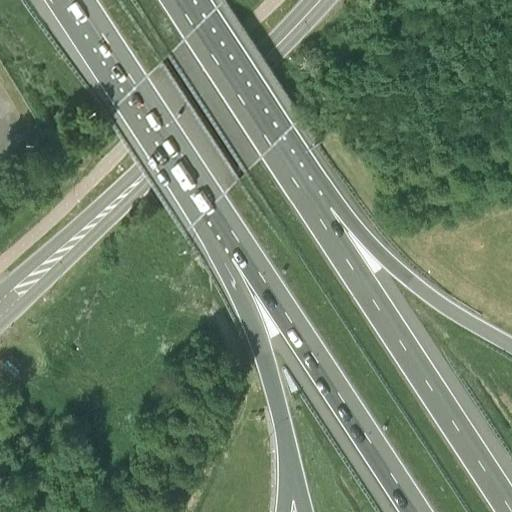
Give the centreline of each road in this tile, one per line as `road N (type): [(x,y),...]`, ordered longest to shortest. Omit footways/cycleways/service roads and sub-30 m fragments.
road 1 (tertiary): [(0,308),(320,0)]
road 2 (motorway): [(511,510),(319,216)]
road 3 (motorway): [(240,246),(414,511)]
road 4 (motorway): [(78,0),(240,246)]
road 5 (motorway): [(319,216),(176,0)]
road 6 (motorway): [(511,348),(319,216)]
road 7 (motorway): [(240,246),(279,415)]
